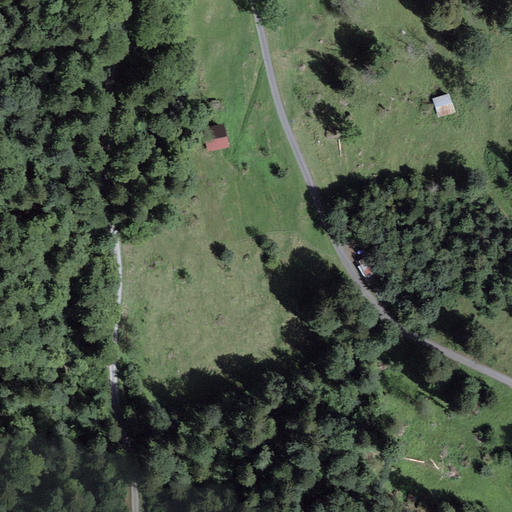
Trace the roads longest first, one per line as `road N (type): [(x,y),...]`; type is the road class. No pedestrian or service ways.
road 1 (track): [(136,511),(135,472),(115,406),(120,282),(106,108),(128,0)]
road 2 (track): [(405,332),(367,294),(321,225),(285,121),(258,0)]
